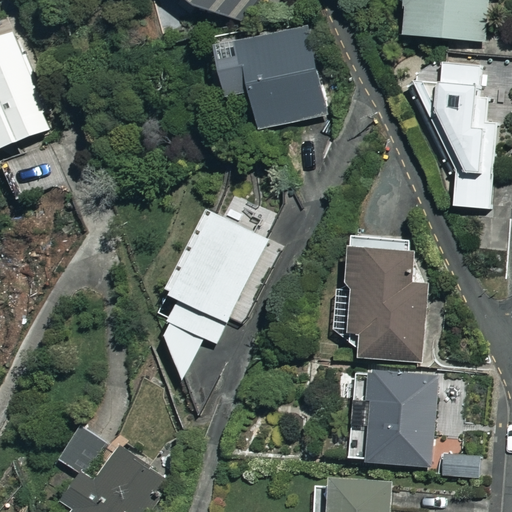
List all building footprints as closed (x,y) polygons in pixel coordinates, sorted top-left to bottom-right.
[(199,0),(219,15),(252,24),(269,0),(199,0)] [(422,0),(420,39),(495,45),(497,0),(422,0)] [(337,115),(313,24),(246,41),(245,36),(227,41),(243,103),(267,97),(275,131),(337,115)] [(0,66),(1,68),(0,68),(0,133),(8,156),(65,135),(30,37),(0,48),(0,66)] [(491,62),(455,63),(456,85),(426,87),(461,161),(464,179),(465,209),(505,208),(502,125),(493,125),(491,62)] [(196,303),(252,329),(289,250),(229,222),(232,215),(219,209),(179,295),(196,303)] [(418,241),(362,239),(359,286),(345,285),(342,332),(369,352),(369,363),(432,364),(433,285),(424,285),(425,252),(418,252),(418,241)] [(196,303),(181,334),(199,413),(210,419),(252,329),(196,303)] [(448,380),(367,375),(361,464),(442,469),(448,380)] [(112,444),(90,430),(70,464),(92,477),(112,444)] [(156,511),(178,483),(132,451),(122,465),(112,457),(73,511),(156,511)] [(488,459),(454,456),(453,477),(487,479),(488,459)] [(346,489),(324,488),(322,511),(403,511),(405,487),(347,483),(346,489)]
